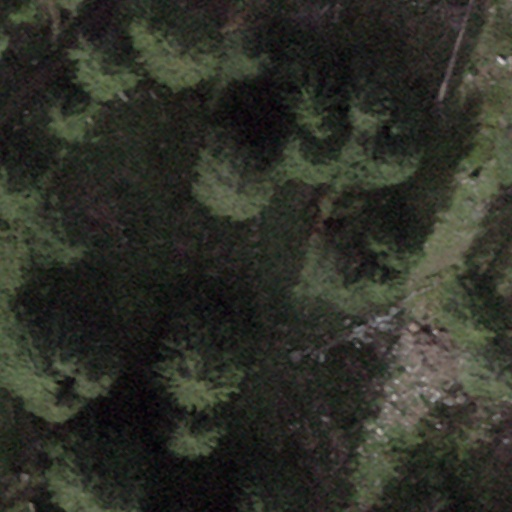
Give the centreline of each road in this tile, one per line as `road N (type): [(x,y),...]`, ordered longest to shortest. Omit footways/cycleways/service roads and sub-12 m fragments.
road 1 (track): [(511,212),(487,236),(341,320),(303,318),(291,308),(279,276),(274,0)]
road 2 (track): [(111,0),(98,27),(0,109)]
